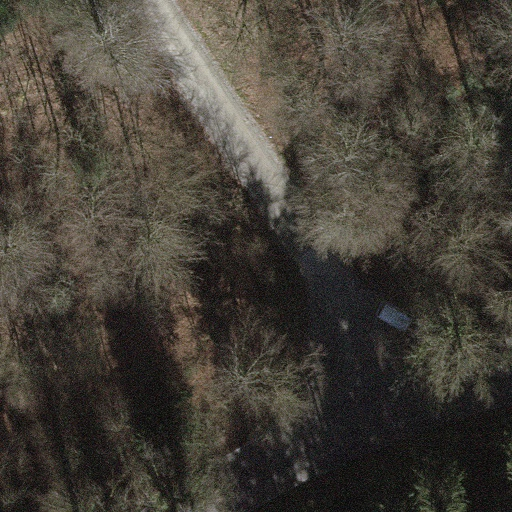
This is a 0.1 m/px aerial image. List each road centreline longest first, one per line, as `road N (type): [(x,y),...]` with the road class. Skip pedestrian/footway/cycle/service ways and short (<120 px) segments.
road 1 (track): [(152,0),(295,222),(395,415)]
road 2 (tertiary): [(193,511),(395,415),(511,374)]
